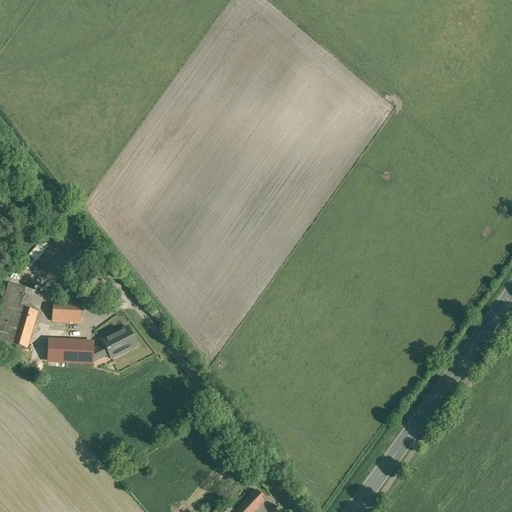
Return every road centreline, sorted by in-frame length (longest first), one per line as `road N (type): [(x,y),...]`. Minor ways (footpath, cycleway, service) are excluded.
road 1 (unclassified): [(299,511),(0,136)]
road 2 (primary): [(352,511),(511,293)]
